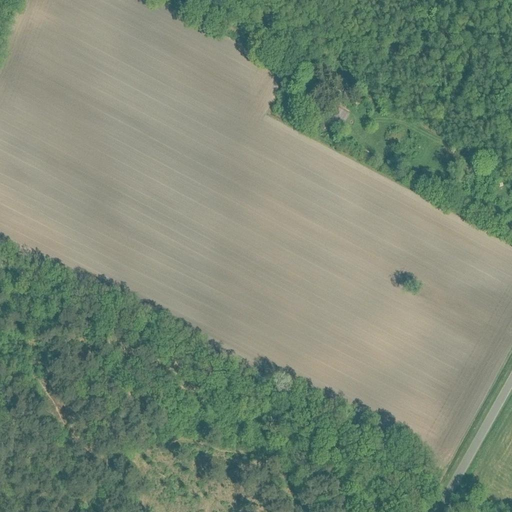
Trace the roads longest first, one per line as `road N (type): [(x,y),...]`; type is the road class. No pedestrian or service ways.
road 1 (track): [(511,181),(402,123),(366,118)]
road 2 (tertiary): [(437,511),(511,379)]
